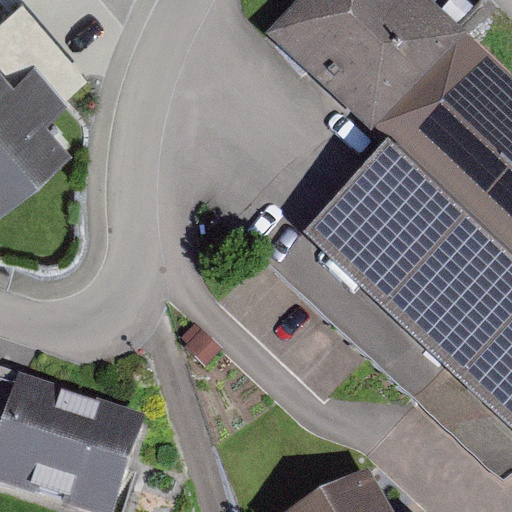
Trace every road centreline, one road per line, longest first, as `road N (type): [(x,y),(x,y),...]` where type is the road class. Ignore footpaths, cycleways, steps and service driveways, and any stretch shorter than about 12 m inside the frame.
road 1 (residential): [(0,318),(79,335),(111,322),(130,302),(138,136),(178,20)]
road 2 (track): [(215,511),(160,336),(130,302)]
